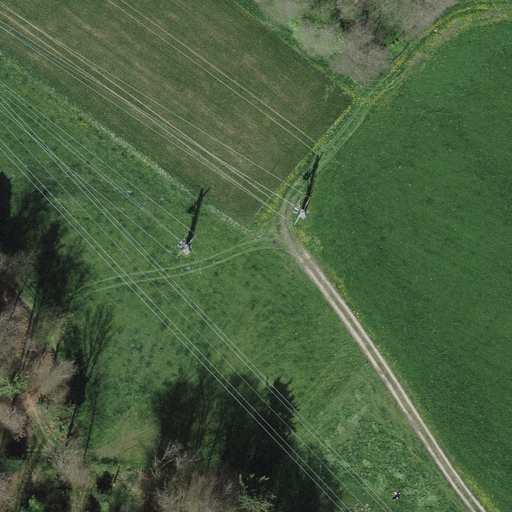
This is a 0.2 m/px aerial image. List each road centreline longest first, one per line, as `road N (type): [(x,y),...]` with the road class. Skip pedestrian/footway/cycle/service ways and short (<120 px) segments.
road 1 (track): [(511,15),(479,13),(448,31),(277,221),(485,511)]
road 2 (track): [(347,325),(294,345),(108,447),(0,453)]
